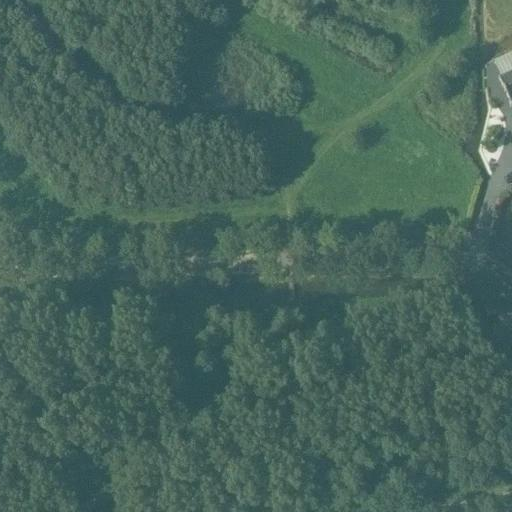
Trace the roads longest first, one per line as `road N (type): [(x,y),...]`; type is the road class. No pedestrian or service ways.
road 1 (unclassified): [(511,308),(484,277),(434,261),(64,271),(28,267),(0,249)]
road 2 (track): [(394,511),(511,483)]
